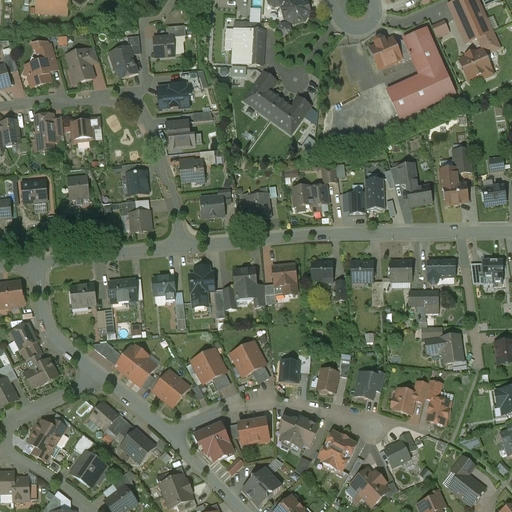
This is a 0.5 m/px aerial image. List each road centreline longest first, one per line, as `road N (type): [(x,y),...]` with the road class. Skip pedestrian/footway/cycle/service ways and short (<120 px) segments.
road 1 (residential): [(180,246),(137,107),(0,108)]
road 2 (residential): [(180,246),(458,230)]
road 3 (residential): [(170,436),(214,412),(264,401),(340,414),(372,429)]
road 4 (residential): [(35,261),(180,246)]
road 5 (residential): [(478,369),(458,230)]
road 6 (residential): [(35,261),(53,337),(98,373)]
road 7 (residential): [(0,436),(102,511)]
